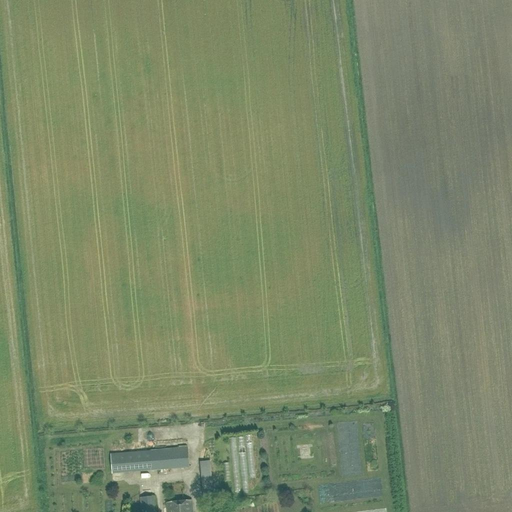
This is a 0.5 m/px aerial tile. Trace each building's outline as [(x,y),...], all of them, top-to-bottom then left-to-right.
[(187,449),(186,446),(178,447),(179,449),(110,455),(112,474),(189,468),(188,449),(187,449)] [(211,476),(210,462),(199,463),(203,500),(222,498),(220,475),(211,476)] [(244,484),(257,483),(256,465),(243,466),(244,484)] [(155,511),(154,497),(140,499),(141,511),(155,511)] [(192,511),(191,502),(166,504),(167,511),(192,511)]
